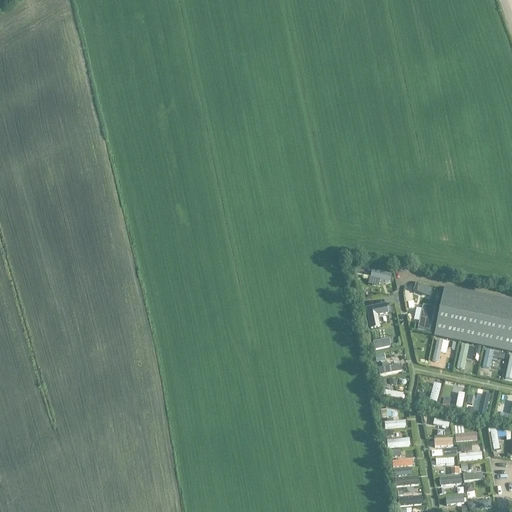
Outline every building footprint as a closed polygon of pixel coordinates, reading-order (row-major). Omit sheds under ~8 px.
[(433,334),(511,350),(511,299),(444,285),(433,334)] [(426,288),(423,295),(429,298),(432,290),(426,288)] [(386,304),(366,308),(370,329),(380,327),(378,316),(388,314),(386,304)] [(382,349),(390,347),(388,340),(385,340),(382,345),(382,349)] [(434,420),(432,426),(448,429),(449,423),(434,420)] [(490,432),(493,452),(499,451),(496,431),(490,432)] [(477,443),(476,435),(454,436),(455,444),(477,443)] [(387,449),(409,447),(409,440),(386,442),(387,449)] [(434,448),(452,448),(452,440),(433,441),(434,448)] [(392,463),(392,469),(412,468),(412,461),(392,463)] [(463,484),(482,482),(482,474),(462,476),(463,484)] [(460,478),(439,480),(440,488),(461,486),(460,478)] [(417,479),(394,481),(395,489),(418,487),(417,479)] [(398,509),(422,507),(421,498),(397,500),(398,509)] [(480,511),(492,510),(491,501),(467,505),(468,511),(480,511)]
